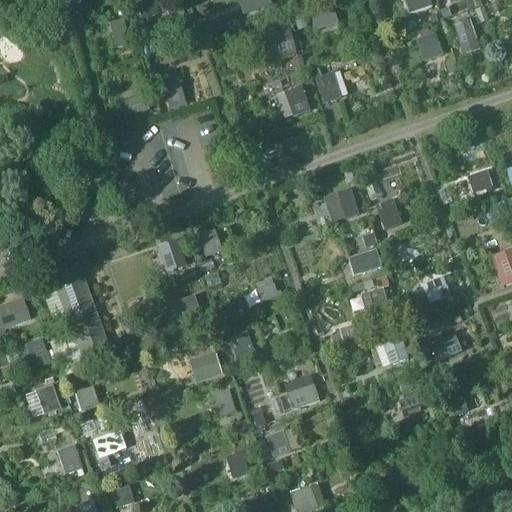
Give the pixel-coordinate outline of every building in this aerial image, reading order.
[(155,17),(149,0),(132,5),(138,22),(155,17)] [(214,6),(212,0),(196,0),(199,10),(214,6)] [(234,0),(238,8),(256,0),(234,0)] [(428,0),(404,0),(410,16),(431,8),(428,0)] [(335,5),(311,12),(317,30),(340,23),(335,5)] [(265,19),(278,13),(275,7),(263,13),(265,19)] [(105,26),(112,51),(125,48),(118,22),(105,26)] [(460,48),(475,42),(469,24),(454,29),(460,48)] [(264,40),(268,59),(291,53),(287,35),(264,40)] [(441,58),(432,36),(414,43),(422,65),(441,58)] [(313,81),(320,106),(337,101),(329,76),(313,81)] [(180,104),(176,86),(159,91),(165,108),(180,104)] [(303,113),(296,92),(283,96),(288,110),(281,113),(283,120),(303,113)] [(145,113),(140,97),(118,103),(122,119),(145,113)] [(486,174),(472,179),(477,193),(485,190),(487,194),(492,193),(486,174)] [(327,202),(334,224),(354,218),(347,196),(327,202)] [(385,232),(400,226),(393,204),(377,209),(385,232)] [(214,234),(199,239),(206,258),(221,252),(214,234)] [(181,268),(173,243),(154,250),(162,274),(181,268)] [(345,262),(350,280),(378,272),(373,253),(345,262)] [(511,263),(495,270),(502,289),(511,285),(511,263)] [(109,356),(76,267),(50,276),(82,365),(109,356)] [(430,306),(448,300),(442,278),(423,284),(430,306)] [(253,294),(258,307),(279,300),(277,295),(273,296),(270,288),(253,294)] [(358,299),(364,321),(386,315),(380,293),(358,299)] [(199,318),(193,299),(178,304),(182,317),(194,313),(196,320),(199,318)] [(10,332),(27,326),(21,309),(4,314),(10,332)] [(252,361),(244,336),(226,342),(234,367),(252,361)] [(406,361),(397,338),(379,345),(387,368),(406,361)] [(460,355),(453,339),(428,350),(434,366),(460,355)] [(20,348),(28,372),(45,367),(37,343),(20,348)] [(219,379),(211,356),(194,362),(201,385),(219,379)] [(319,403),(314,387),(287,397),(293,412),(319,403)] [(30,395),(38,419),(56,413),(47,389),(30,395)] [(70,397),(76,416),(94,410),(87,391),(70,397)] [(233,417),(226,394),(208,399),(215,423),(233,417)] [(420,394),(398,402),(403,417),(425,410),(420,394)] [(467,413),(462,398),(447,403),(452,418),(467,413)] [(289,454),(282,435),(267,440),(274,459),(289,454)] [(110,436),(91,443),(98,462),(117,455),(110,436)] [(52,456),(59,479),(78,473),(70,450),(52,456)] [(247,478),(240,456),(223,462),(229,483),(247,478)] [(107,496),(112,511),(114,511),(129,508),(124,491),(107,496)] [(287,499),(292,511),(314,511),(307,492),(287,499)] [(243,506),(244,511),(265,511),(262,500),(243,506)]
